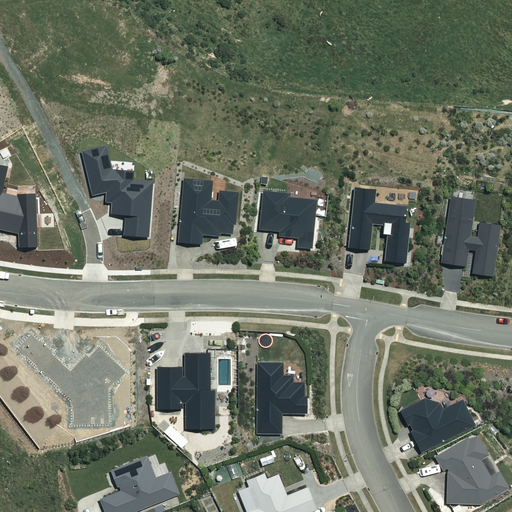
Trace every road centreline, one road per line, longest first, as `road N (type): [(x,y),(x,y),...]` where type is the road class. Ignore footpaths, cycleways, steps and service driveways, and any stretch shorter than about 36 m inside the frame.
road 1 (residential): [(369,310),(109,289)]
road 2 (residential): [(369,310),(356,411),(399,511)]
road 3 (residential): [(511,333),(369,310)]
